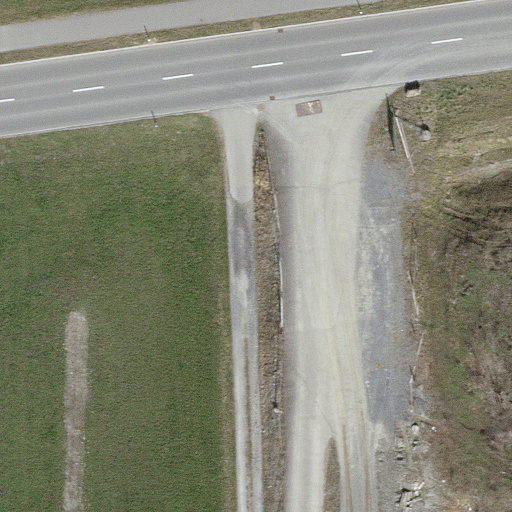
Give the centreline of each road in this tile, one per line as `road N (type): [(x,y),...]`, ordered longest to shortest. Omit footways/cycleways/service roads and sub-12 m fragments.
road 1 (tertiary): [(0,109),(511,36)]
road 2 (track): [(258,511),(239,73)]
